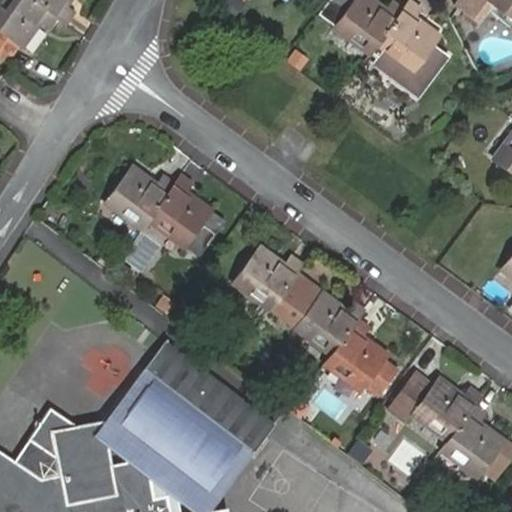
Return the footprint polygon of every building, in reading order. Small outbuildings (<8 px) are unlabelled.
[(0,0),(0,60),(3,63),(17,46),(19,48),(37,24),(46,29),(55,17),(30,0),(0,0)] [(30,0),(55,17),(63,23),(71,12),(62,7),(66,0),(30,0)] [(242,0),(224,0),(219,9),(234,19),(245,2),(242,0)] [(326,0),(316,15),(332,28),(351,0),(326,0)] [(351,0),(332,28),(368,54),(375,45),(402,8),(389,0),(383,8),(370,0),(351,0)] [(418,8),(408,0),(407,0),(402,8),(375,45),(383,51),(412,72),(436,40),(439,37),(412,17),(418,8)] [(511,0),(478,0),(510,23),(511,20),(511,0)] [(412,72),(383,51),(373,65),(417,97),(450,52),(436,40),(412,72)] [(511,133),(492,160),(511,174),(511,133)] [(147,222),(174,185),(162,176),(156,184),(130,167),(105,203),(141,230),(147,222)] [(191,186),(179,177),(174,185),(147,222),(183,248),(209,211),(186,193),(191,186)] [(294,275),(301,265),(288,256),(283,264),(258,246),(233,282),(269,311),(294,275)] [(511,255),(501,269),(511,277),(511,255)] [(357,319),(363,311),(351,302),(346,310),(294,275),(269,311),(330,355),(357,319)] [(357,319),(330,355),(323,364),(360,391),(364,386),(376,395),(393,371),(381,363),(386,356),(362,338),(368,329),(357,319)] [(152,373),(260,454),(283,424),(292,411),(184,328),(179,335),(172,344),(152,373)] [(232,328),(222,340),(235,349),(244,337),(232,328)] [(95,341),(80,364),(93,373),(84,386),(102,397),(110,385),(125,395),(140,371),(95,341)] [(472,406),(479,397),(467,389),(461,397),(437,380),(433,386),(409,368),(383,405),(406,423),(412,415),(447,441),(472,406)] [(217,511),(260,454),(152,373),(102,441),(134,465),(142,463),(144,472),(197,511),(217,511)] [(472,406),(447,441),(441,449),(490,487),(511,458),(500,449),(505,442),(480,423),(485,416),(472,406)] [(0,511),(165,511),(163,500),(148,502),(144,472),(142,463),(134,465),(106,469),(102,441),(99,425),(74,428),(49,412),(28,441),(56,461),(58,477),(41,480),(13,461),(0,452),(0,511)] [(28,441),(13,461),(41,480),(58,477),(56,461),(28,441)]
